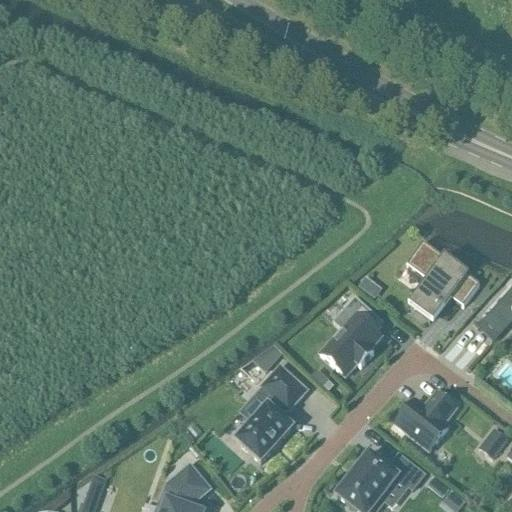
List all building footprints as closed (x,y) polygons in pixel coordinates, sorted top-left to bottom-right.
[(430,323),(429,325),(428,326),(429,327),(430,325),(431,324),(450,302),(451,302),(463,311),(479,289),(467,280),(443,263),(422,248),(406,269),(427,285),(409,308),(430,323)] [(366,281),(359,290),(372,301),(380,291),(366,281)] [(511,291),(476,332),(479,334),(493,347),(511,325),(511,291)] [(319,359),(345,382),(356,369),(360,372),(369,363),(373,358),(369,355),(381,342),(375,337),(383,327),(364,310),(355,302),(354,303),(363,311),(319,359)] [(274,352),(264,358),(274,368),(281,360),(274,352)] [(279,371),(260,392),(261,393),(239,417),(251,428),(235,446),(260,468),(272,455),(280,446),(292,433),(276,418),(282,412),(287,417),(306,396),(284,376),(279,371)] [(327,386),(316,375),(311,381),(322,392),(327,386)] [(414,405),(395,430),(429,456),(448,432),(444,428),(455,414),(452,411),(435,398),(424,413),(414,405)] [(494,434),(479,453),(492,463),(506,444),(494,434)] [(368,461),(337,502),(349,511),(380,511),(384,508),(379,505),(397,482),(409,491),(421,476),(399,459),(386,475),(368,461)] [(189,511),(191,508),(207,494),(189,472),(167,491),(164,498),(165,498),(162,506),(166,507),(164,511),(189,511)] [(102,492),(104,485),(94,481),(90,492),(96,494),(102,492)] [(433,483),(426,491),(442,503),(448,495),(433,483)] [(450,495),(441,507),(448,511),(460,511),(465,507),(450,495)]
